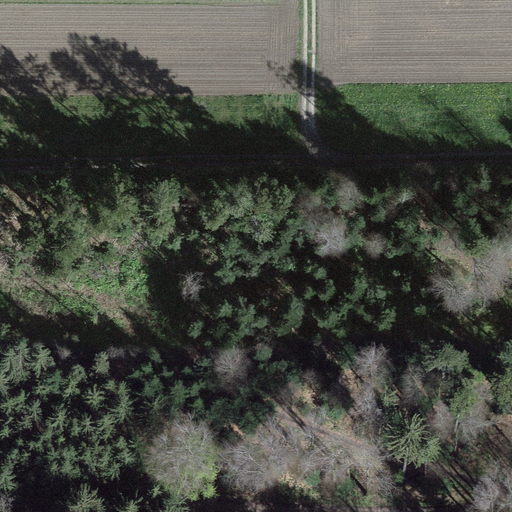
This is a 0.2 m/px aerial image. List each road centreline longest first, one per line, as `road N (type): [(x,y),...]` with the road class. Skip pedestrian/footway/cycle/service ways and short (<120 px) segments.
road 1 (track): [(511,509),(174,500),(0,508)]
road 2 (track): [(511,163),(0,178)]
road 3 (track): [(318,0),(322,170)]
